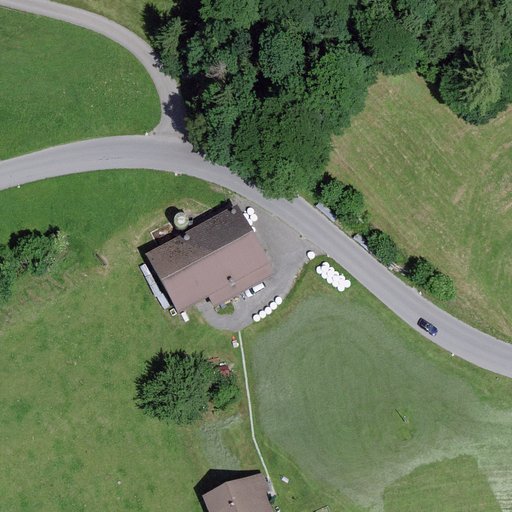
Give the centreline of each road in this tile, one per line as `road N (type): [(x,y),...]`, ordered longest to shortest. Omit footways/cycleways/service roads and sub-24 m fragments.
road 1 (unclassified): [(511,362),(421,318),(302,220),(175,155)]
road 2 (unclassified): [(175,155),(174,113),(161,75),(135,46),(12,0)]
road 3 (unclassified): [(175,155),(0,184)]
